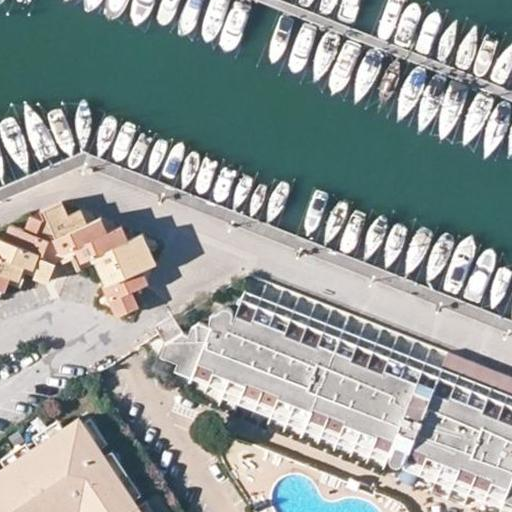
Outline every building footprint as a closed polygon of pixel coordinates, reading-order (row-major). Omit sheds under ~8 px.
[(0,275),(2,271),(11,275),(17,277),(22,263),(33,267),(39,252),(43,253),(49,238),(53,237),(58,252),(75,246),(76,248),(81,259),(98,252),(111,281),(104,284),(117,314),(138,306),(132,290),(147,281),(142,268),(155,261),(143,232),(128,238),(122,224),(108,230),(102,216),(87,222),(80,208),(68,213),(63,201),(40,211),(42,218),(31,214),(23,228),(10,224),(2,237),(0,236),(0,275)] [(95,262),(104,284),(111,281),(98,252),(81,259),(76,248),(70,251),(70,252),(78,268),(95,262)] [(59,260),(65,273),(78,268),(70,252),(58,257),(59,260)] [(41,256),(35,275),(49,280),(56,261),(41,256)] [(2,271),(0,275),(0,288),(5,290),(11,275),(2,271)] [(242,299),(438,375),(441,367),(245,290),(242,299)] [(404,457),(503,496),(511,474),(511,377),(447,353),(441,367),(438,375),(242,299),(236,313),(233,319),(231,318),(232,314),(231,312),(230,310),(228,308),(226,307),(224,307),(221,308),(216,311),(212,313),(211,316),(210,317),(210,320),(211,326),(199,322),(191,327),(189,334),(183,331),(172,315),(154,326),(158,332),(164,343),(162,354),(178,362),(181,354),(230,373),(225,386),(393,452),(390,456),(389,457),(390,459),(390,461),(392,463),(394,464),(397,464),(399,463),(404,457)] [(225,386),(230,373),(181,354),(178,362),(175,369),(225,389),(225,386)] [(223,396),(384,460),(389,457),(390,456),(393,452),(225,386),(225,389),(223,396)] [(80,418),(0,471),(0,511),(68,511),(76,507),(90,498),(95,506),(86,511),(121,511),(136,503),(80,418)] [(503,496),(404,457),(403,468),(500,506),(503,496)] [(511,511),(511,474),(503,496),(500,506),(497,511),(511,511)] [(351,478),(349,485),(358,488),(359,484),(360,481),(351,478)] [(173,511),(158,488),(136,503),(121,511),(173,511)] [(76,507),(79,511),(86,511),(95,506),(90,498),(76,507)]
